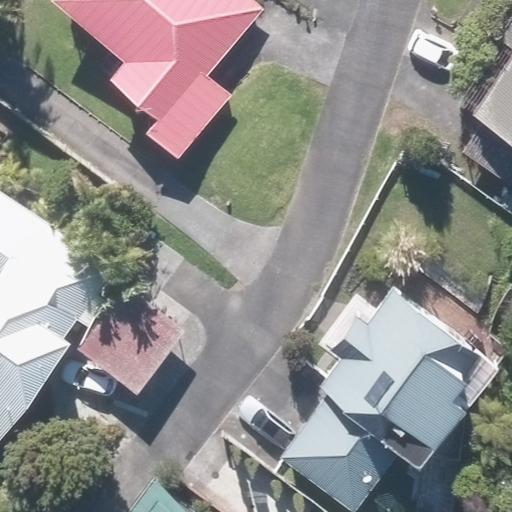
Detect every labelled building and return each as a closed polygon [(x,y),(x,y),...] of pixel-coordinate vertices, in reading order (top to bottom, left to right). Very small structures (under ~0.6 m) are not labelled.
[(258,13),(242,0),(47,0),(45,3),(105,54),(85,77),(173,151),(220,96),(201,79),(258,13)] [(511,188),(511,16),(493,42),(508,53),(445,139),(511,188)] [(0,412),(103,272),(0,197),(0,412)] [(174,336),(114,287),(72,339),(132,388),(174,336)] [(492,366),(400,291),(380,315),(358,298),(311,356),(322,366),(309,383),(323,394),(275,454),(343,508),(386,456),(406,473),(492,366)] [(184,511),(143,481),(120,511),(66,511),(64,511),(63,511),(184,511)]
